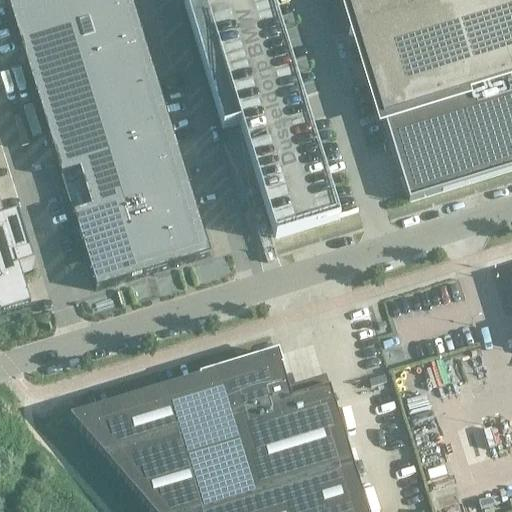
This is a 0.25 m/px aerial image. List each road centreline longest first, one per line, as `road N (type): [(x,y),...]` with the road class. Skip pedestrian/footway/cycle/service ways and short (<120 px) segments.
road 1 (unclassified): [(0,368),(511,212)]
road 2 (unknown): [(316,272),(393,511)]
